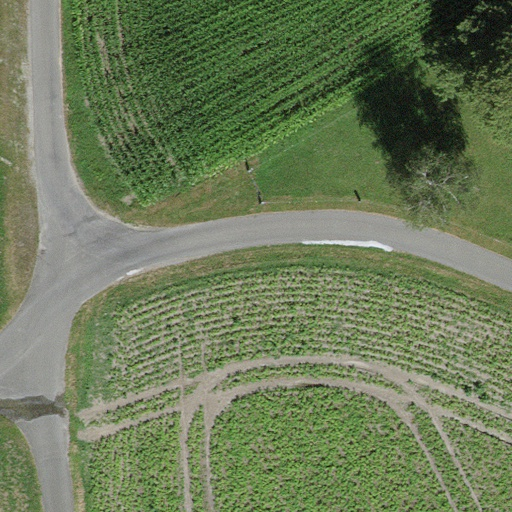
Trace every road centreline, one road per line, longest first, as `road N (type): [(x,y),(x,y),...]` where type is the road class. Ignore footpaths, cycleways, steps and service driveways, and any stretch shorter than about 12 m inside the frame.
road 1 (residential): [(511,274),(417,236),(337,220),(262,225),(151,249),(95,273),(0,351)]
road 2 (track): [(56,511),(46,404),(59,215),(47,0)]
